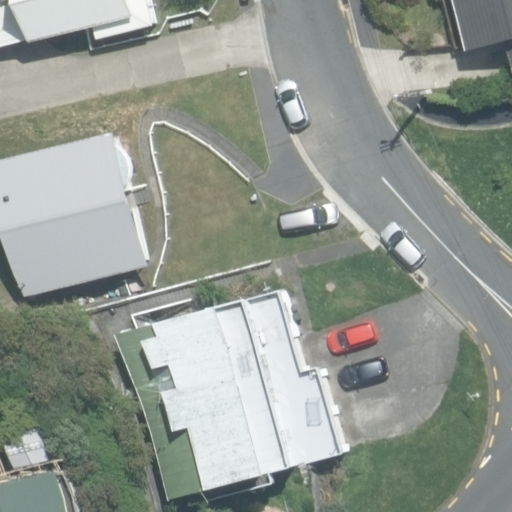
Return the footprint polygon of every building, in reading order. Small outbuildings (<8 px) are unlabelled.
[(0,0),(0,48),(99,24),(103,39),(161,25),(154,0),(0,0)] [(501,42),(508,70),(511,69),(511,0),(462,0),(476,49),(501,42)] [(0,227),(12,225),(29,295),(161,263),(129,131),(0,162),(0,227)] [(125,333),(171,500),(276,472),(349,452),(327,370),(312,374),(290,293),(232,308),(231,304),(125,333)] [(0,511),(82,511),(71,467),(10,482),(0,440),(0,511)]
